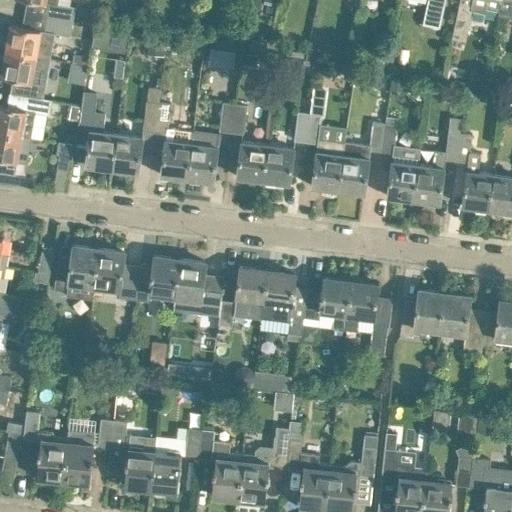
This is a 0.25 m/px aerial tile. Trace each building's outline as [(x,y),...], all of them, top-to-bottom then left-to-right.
[(58,0),(34,0),(50,3),(47,16),(74,20),(76,6),(58,3),(58,0)] [(427,0),(422,23),(439,27),(445,0),(427,0)] [(499,0),(459,0),(452,38),(465,41),(472,10),(485,13),(486,8),(497,10),(499,0)] [(511,0),(499,0),(497,10),(498,10),(497,14),(511,17),(511,0)] [(71,35),(74,20),(47,16),(44,31),(71,35)] [(48,38),(45,36),(40,35),(41,29),(10,24),(6,51),(36,56),(50,59),(52,46),(51,42),(48,38)] [(197,29),(192,33),(196,40),(202,36),(197,29)] [(164,56),(166,39),(149,37),(147,54),(164,56)] [(185,52),(187,40),(171,38),(170,50),(185,52)] [(32,81),(36,56),(6,51),(1,76),(32,81)] [(74,53),(72,63),(88,66),(89,56),(74,53)] [(88,66),(72,63),(71,70),(86,73),(88,66)] [(86,75),(81,121),(92,123),(98,77),(86,75)] [(43,85),(41,96),(67,101),(69,90),(43,85)] [(155,130),(159,103),(161,88),(149,86),(147,101),(144,129),(155,130)] [(480,90),(468,89),(466,101),(474,102),(479,98),(480,90)] [(0,103),(0,131),(32,137),(32,136),(31,136),(35,111),(49,114),(51,99),(10,92),(8,105),(0,103)] [(232,132),(235,103),(224,102),(220,131),(232,132)] [(170,104),(159,103),(155,130),(167,132),(170,104)] [(246,105),(235,103),(232,132),(243,133),(246,105)] [(307,141),(310,113),(299,111),(295,140),(307,141)] [(339,189),(345,141),(319,138),(322,114),(310,113),(307,141),(317,143),(316,150),(312,185),(339,189)] [(440,202),(445,166),(444,166),(445,158),(457,159),(460,131),(459,131),(461,118),(449,117),(448,130),(445,151),(433,150),(431,164),(419,163),(415,199),(440,202)] [(382,151),(386,122),(375,121),(371,149),(382,151)] [(415,199),(419,163),(421,148),(395,144),(398,124),(386,122),(382,151),(392,152),(392,159),(387,195),(415,199)] [(214,181),(218,147),(219,133),(193,129),(192,144),(187,177),(214,181)] [(113,168),(117,134),(90,130),(86,164),(113,168)] [(27,162),(32,137),(0,131),(0,171),(15,174),(18,161),(27,162)] [(489,208),(494,172),(477,170),(479,153),(470,152),(472,133),(460,131),(457,159),(467,161),(467,169),(462,205),(489,208)] [(143,137),(117,134),(113,168),(138,171),(143,137)] [(187,177),(192,144),(165,140),(161,174),(187,177)] [(60,147),(57,167),(69,169),(73,143),(59,141),(57,147),(60,147)] [(265,179),(269,144),(241,141),(237,176),(265,179)] [(371,144),(345,141),(339,189),(365,192),(369,157),(371,144)] [(294,147),(269,144),(265,179),(290,182),(294,147)] [(511,174),(494,172),(489,208),(511,211),(511,174)] [(0,237),(0,264),(6,266),(9,254),(0,253),(3,238),(0,237)] [(95,285),(101,247),(73,244),(71,259),(59,258),(55,287),(67,289),(68,282),(95,285)] [(136,298),(141,264),(140,264),(140,268),(123,266),(125,250),(101,247),(95,285),(120,289),(119,296),(136,298)] [(54,250),(42,248),(38,273),(50,275),(54,250)] [(175,295),(181,258),(154,254),(153,266),(141,264),(136,298),(148,300),(149,292),(175,295)] [(206,261),(181,258),(175,295),(202,299),(201,307),(220,310),(221,299),(224,279),(204,277),(206,261)] [(0,275),(5,276),(6,266),(0,264),(0,306),(15,308),(19,309),(22,294),(0,290),(0,275)] [(262,315),(268,269),(240,265),(235,301),(233,312),(262,316),(262,315)] [(305,317),(309,286),(294,284),(296,272),(268,269),(262,315),(291,319),(289,332),(302,334),(305,317)] [(48,283),(50,275),(38,273),(35,272),(34,281),(48,283)] [(345,329),(352,280),(324,276),(323,288),(309,286),(305,317),(319,319),(320,310),(334,312),(332,327),(345,329)] [(378,283),(352,280),(345,329),(358,330),(359,315),(374,317),(369,353),(384,355),(387,326),(389,326),(392,299),(377,297),(378,283)] [(441,328),(446,292),(418,288),(417,304),(404,302),(401,331),(414,333),(415,325),(441,328)] [(483,343),(487,313),(469,310),(471,295),(446,292),(441,328),(467,331),(465,348),(482,350),(483,343)] [(233,312),(235,301),(221,299),(220,310),(218,322),(232,324),(233,312)] [(511,338),(511,300),(500,299),(498,314),(487,313),(483,343),(495,344),(496,336),(511,338)] [(0,330),(2,321),(13,322),(15,308),(0,306),(0,330)] [(21,348),(19,359),(34,362),(36,350),(21,348)] [(107,364),(122,366),(124,354),(109,352),(107,364)] [(0,371),(0,386),(10,388),(13,374),(0,371)] [(294,392),(296,376),(285,375),(283,391),(294,392)] [(147,376),(145,390),(159,392),(161,378),(147,376)] [(0,400),(8,402),(10,388),(0,386),(0,400)] [(39,440),(39,438),(40,430),(42,410),(26,408),(25,416),(23,436),(36,437),(36,440),(39,440)] [(113,447),(116,418),(103,416),(100,446),(113,447)] [(478,416),(476,431),(492,434),(495,419),(478,416)] [(129,419),(116,418),(113,447),(126,449),(129,419)] [(292,420),(290,438),(303,439),(305,422),(292,420)] [(6,432),(9,432),(22,434),(23,425),(8,423),(6,432)] [(199,457),(203,428),(190,426),(186,455),(199,457)] [(216,429),(203,428),(199,457),(212,458),(214,441),(216,429)] [(94,460),(94,456),(97,432),(70,429),(68,441),(64,478),(89,480),(90,479),(87,479),(88,467),(90,468),(91,460),(94,460)] [(64,478),(68,441),(51,439),(52,431),(40,430),(39,438),(42,438),(40,450),(38,450),(38,454),(41,455),(40,462),(42,463),(41,474),(38,474),(38,475),(64,478)] [(421,511),(425,481),(426,481),(428,465),(397,462),(398,448),(395,447),(397,431),(386,430),(382,473),(394,475),(394,477),(399,478),(398,488),(396,488),(396,492),(399,492),(398,500),(400,500),(398,511),(396,511),(395,511),(421,511)] [(14,481),(22,434),(9,432),(1,478),(14,481)] [(269,475),(267,474),(268,465),(287,467),(290,438),(277,436),(276,448),(263,446),(259,449),(258,455),(245,453),(240,496),(264,499),(264,498),(262,497),(263,486),(265,486),(266,479),(269,479),(269,475)] [(327,505),(330,471),(331,463),(319,462),(320,454),(302,451),(303,439),(290,438),(287,467),(304,469),(303,478),(301,478),(300,482),(303,482),(302,490),(304,490),(303,502),(300,501),(300,503),(327,505)] [(240,496),(245,453),(229,451),(231,442),(214,441),(212,458),(217,459),(215,469),(213,469),(213,473),(216,473),(215,481),(217,481),(215,492),(213,492),(213,493),(240,496)] [(357,484),(355,483),(356,473),(361,474),(374,476),(376,447),(364,446),(363,460),(352,459),(345,464),(331,463),(330,471),(327,505),(352,508),(352,507),(349,507),(351,495),(352,495),(353,488),(356,488),(357,484)] [(152,487),(156,451),(129,447),(128,459),(126,459),(125,464),(128,464),(127,472),(129,472),(128,483),(125,483),(125,484),(152,487)] [(178,469),(180,469),(181,469),(182,465),(180,465),(181,454),(156,451),(152,487),(177,490),(177,488),(174,488),(176,477),(177,477),(178,469)] [(469,483),(472,458),(459,456),(456,481),(469,483)] [(509,511),(511,491),(511,469),(489,467),(490,460),(472,458),(469,483),(481,484),(481,486),(487,487),(486,497),(484,497),(483,501),(485,502),(485,508),(482,508),(481,511),(509,511)] [(452,494),(451,494),(452,484),(426,481),(425,481),(421,511),(445,511),(446,505),(448,506),(449,498),(452,498),(452,494)]
